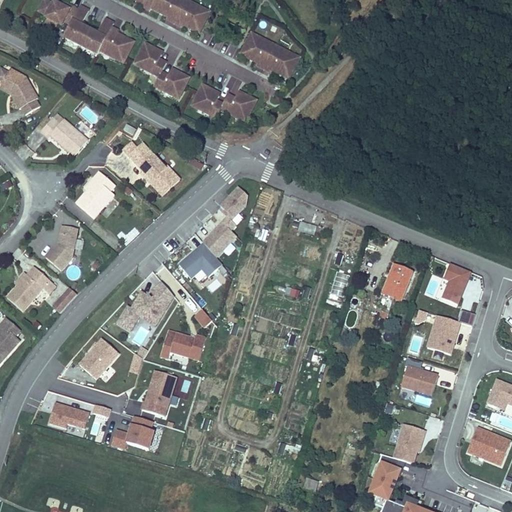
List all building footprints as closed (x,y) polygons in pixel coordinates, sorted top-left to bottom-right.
[(208,14),(180,0),(128,0),(143,7),(148,10),(168,20),(181,27),(197,35),(208,14)] [(60,30),(69,12),(53,4),(52,6),(43,1),(37,13),(46,17),(44,22),(60,30)] [(95,59),(113,25),(105,20),(97,36),(80,27),(88,11),(80,7),(77,12),(69,28),(62,42),(68,45),(76,49),(95,59)] [(69,28),(77,12),(73,10),(65,26),(69,28)] [(181,27),(168,20),(167,23),(180,29),(181,27)] [(122,65),(133,45),(115,36),(111,34),(101,54),(122,65)] [(299,61),(251,36),(240,57),(259,66),(271,72),(289,81),(299,61)] [(155,69),(160,61),(163,55),(143,44),(131,67),(157,81),(162,73),(155,69)] [(162,73),(166,65),(160,61),(155,69),(162,73)] [(271,72),(259,66),(257,70),(269,76),(271,72)] [(38,99),(26,78),(11,70),(2,86),(12,92),(14,94),(12,95),(20,110),(22,109),(26,116),(40,108),(36,101),(38,99)] [(177,103),(190,79),(172,70),(168,76),(162,73),(157,81),(153,89),(177,103)] [(12,92),(2,86),(0,89),(12,95),(14,94),(12,92)] [(211,111),(216,103),(219,96),(201,87),(189,109),(213,122),(218,114),(211,111)] [(245,126),(256,102),(238,93),(234,100),(228,97),(220,113),(245,126)] [(218,114),(222,106),(216,103),(211,111),(218,114)] [(88,141),(65,121),(61,126),(53,119),(41,133),(48,139),(50,137),(74,158),(88,141)] [(133,136),(136,131),(127,125),(124,131),(133,136)] [(130,157),(138,149),(132,142),(124,150),(130,157)] [(180,180),(168,167),(166,169),(153,154),(150,156),(144,148),(146,147),(143,144),(138,149),(130,157),(142,171),(152,181),(150,183),(162,196),(180,180)] [(153,154),(146,147),(144,148),(150,156),(153,154)] [(152,181),(142,171),(140,173),(150,184),(150,183),(152,181)] [(110,192),(115,186),(99,173),(94,179),(96,181),(88,192),(77,205),(94,220),(114,196),(110,192)] [(88,192),(96,181),(94,179),(85,189),(88,192)] [(227,217),(236,219),(247,202),(249,194),(238,187),(224,209),(225,210),(223,213),(227,217)] [(203,245),(217,260),(220,255),(227,260),(244,234),(237,230),(241,223),(236,219),(227,217),(202,243),(203,245)] [(293,221),(291,230),(315,236),(317,227),(293,221)] [(72,259),(78,230),(62,227),(59,244),(58,245),(60,247),(55,252),(53,250),(46,258),(61,271),(72,259)] [(257,239),(265,243),(269,233),(261,230),(257,239)] [(197,236),(188,241),(193,249),(202,244),(197,236)] [(217,260),(203,245),(179,265),(192,280),(204,269),(210,276),(222,266),(217,260)] [(470,271),(450,263),(443,278),(449,280),(442,298),(457,304),(470,271)] [(413,273),(394,266),(389,277),(391,277),(379,307),(383,309),(390,312),(395,300),(401,303),(413,273)] [(43,289),(50,281),(34,267),(27,276),(18,286),(7,298),(23,312),(43,289)] [(220,281),(229,275),(224,269),(215,275),(220,281)] [(343,299),(350,277),(336,272),(329,295),(343,299)] [(197,286),(207,278),(203,273),(193,281),(197,286)] [(18,286),(27,276),(24,274),(15,284),(18,286)] [(214,278),(207,288),(214,293),(221,283),(214,278)] [(56,286),(50,281),(43,289),(49,294),(56,286)] [(173,297),(160,282),(147,297),(142,295),(132,311),(128,309),(119,324),(131,332),(139,317),(155,327),(173,297)] [(306,288),(302,300),(308,302),(312,290),(306,288)] [(63,316),(77,294),(67,289),(54,310),(63,316)] [(290,289),(288,296),(299,300),(301,293),(290,289)] [(326,305),(339,308),(340,303),(328,300),(326,305)] [(212,322),(202,311),(193,318),(203,330),(212,322)] [(389,314),(382,312),(379,318),(386,321),(389,314)] [(436,315),(434,322),(457,329),(459,322),(436,315)] [(0,364),(19,342),(14,337),(20,331),(6,320),(0,326),(0,327),(2,329),(0,330),(0,364)] [(457,329),(434,322),(427,347),(450,354),(457,329)] [(205,337),(195,335),(195,338),(176,332),(175,336),(167,334),(160,356),(168,359),(170,352),(199,360),(205,337)] [(120,354),(103,340),(81,366),(97,380),(100,377),(107,383),(116,371),(110,365),(120,354)] [(422,362),(407,358),(405,365),(407,366),(401,386),(431,395),(437,375),(419,369),(422,362)] [(177,378),(156,371),(146,403),(168,409),(177,378)] [(511,386),(496,380),(487,404),(496,407),(497,405),(504,407),(506,403),(511,405),(511,386)] [(429,406),(431,399),(413,394),(412,402),(429,406)] [(90,415),(56,404),(50,425),(66,429),(68,425),(85,430),(90,415)] [(153,423),(136,418),(131,436),(117,432),(113,447),(127,451),(128,445),(150,451),(155,433),(151,432),(153,423)] [(404,424),(394,458),(412,464),(421,437),(422,438),(425,430),(404,424)] [(501,463),(509,442),(478,429),(470,450),(501,463)] [(390,502),(395,504),(402,482),(397,481),(398,476),(383,471),(373,503),(382,505),(379,511),(405,511),(389,507),(390,502)] [(316,492),(319,483),(307,479),(304,488),(316,492)] [(389,507),(405,511),(421,511),(422,509),(418,507),(417,510),(395,504),(390,502),(389,507)]
